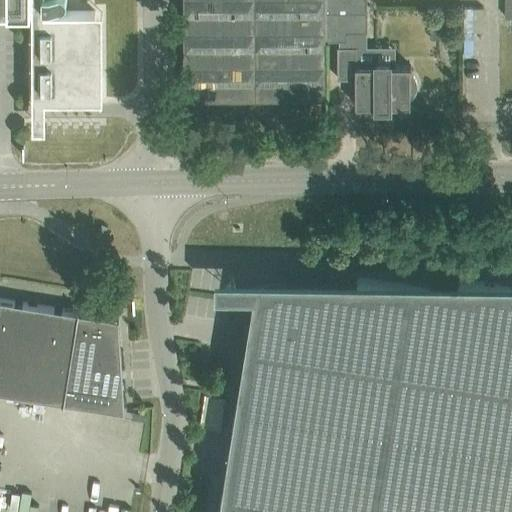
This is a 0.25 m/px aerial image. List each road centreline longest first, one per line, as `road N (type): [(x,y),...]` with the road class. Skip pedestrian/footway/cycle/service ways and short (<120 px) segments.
road 1 (unclassified): [(155,184),(511,178)]
road 2 (unclassified): [(164,511),(174,452),(155,184)]
road 3 (unclassified): [(155,184),(152,0)]
road 4 (unclassified): [(0,186),(155,184)]
